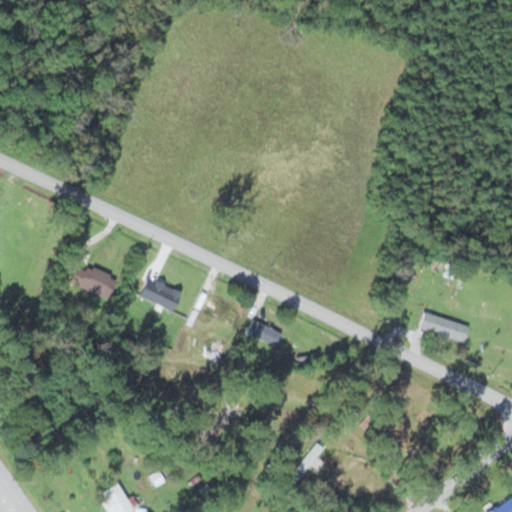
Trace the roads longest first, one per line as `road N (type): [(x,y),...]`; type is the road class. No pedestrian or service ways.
road 1 (residential): [(511,403),(0,159)]
road 2 (residential): [(413,511),(511,437)]
